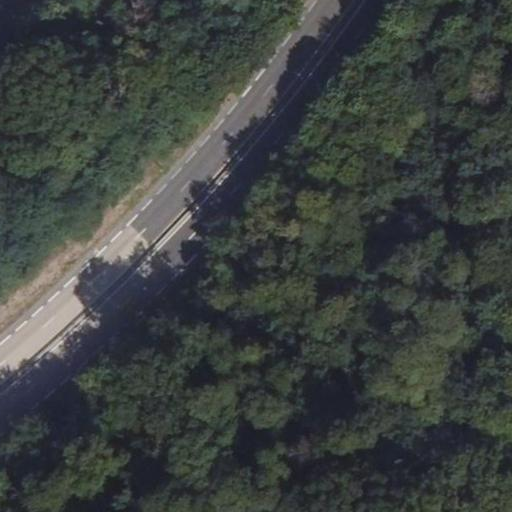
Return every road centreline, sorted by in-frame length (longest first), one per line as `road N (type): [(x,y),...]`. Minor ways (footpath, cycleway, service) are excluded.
road 1 (secondary): [(0,414),(223,202),(383,0)]
road 2 (secondary): [(333,0),(191,179),(0,361)]
road 3 (track): [(155,511),(195,482),(246,477),(511,479)]
